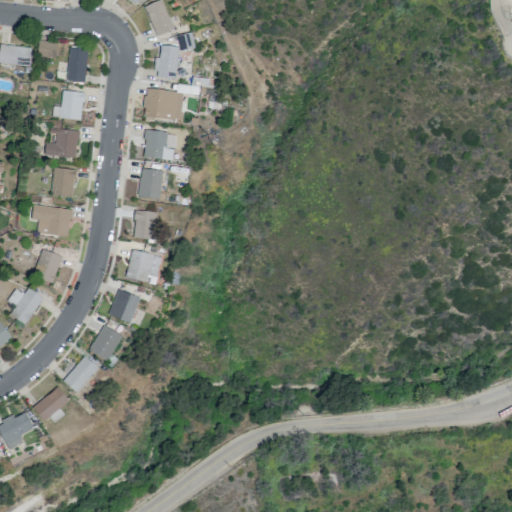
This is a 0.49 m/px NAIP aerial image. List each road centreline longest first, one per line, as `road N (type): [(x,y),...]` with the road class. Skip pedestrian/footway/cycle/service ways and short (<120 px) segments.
road 1 (residential): [(0,385),(54,339),(91,274),(123,60),(117,35)]
road 2 (residential): [(511,393),(458,411),(272,434),(151,511)]
road 3 (residential): [(0,13),(92,19),(117,35)]
